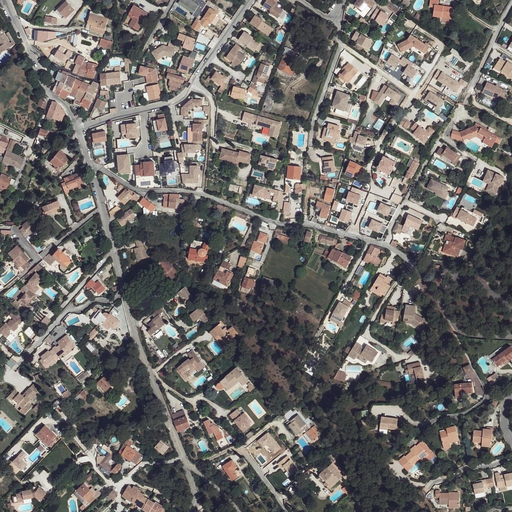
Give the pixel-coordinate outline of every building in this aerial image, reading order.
[(208,1),(206,0),(179,0),(179,1),(195,11),(192,15),(197,18),(208,1)] [(270,0),(267,0),(263,7),(271,11),(274,13),(273,15),(279,19),(284,11),(278,8),(278,7),(275,5),(276,4),(270,0)] [(362,12),(371,0),(370,0),(358,0),(354,5),(362,12)] [(433,16),(442,17),(442,15),(452,16),(453,7),(439,4),(439,0),(430,0),(430,6),(434,7),(433,12),(433,16)] [(66,1),(57,10),(60,14),(66,19),(75,11),(66,1)] [(387,1),(384,4),(398,15),(404,8),(401,6),(399,9),(391,2),(390,4),(387,1)] [(133,4),(128,12),(133,15),(128,23),(137,29),(147,13),(133,4)] [(195,20),(190,27),(197,31),(201,25),(205,27),(209,22),(211,23),(217,13),(210,8),(203,18),(202,18),(199,23),(195,20)] [(389,16),(377,8),(371,17),(383,25),(389,16)] [(128,12),(123,20),(128,23),(133,15),(128,12)] [(400,18),(394,13),(389,19),(396,23),(400,18)] [(90,16),(88,24),(92,25),(90,30),(104,34),(108,19),(105,18),(104,20),(90,16)] [(255,16),(250,24),(266,35),(271,27),(262,22),(263,20),(255,16)] [(11,46),(1,31),(0,31),(0,52),(0,53),(11,46)] [(56,32),(36,31),(35,38),(37,38),(37,41),(42,42),(55,38),(56,32)] [(244,31),(238,39),(247,46),(247,45),(255,50),(261,43),(244,31)] [(372,41),(356,31),(352,38),(367,48),(372,41)] [(407,39),(397,44),(401,51),(412,46),(424,53),(429,47),(410,34),(407,39)] [(195,41),(187,38),(184,43),(183,47),(192,51),(194,44),(193,44),(195,41)] [(113,42),(102,39),(100,46),(112,49),(113,47),(113,42)] [(171,58),(175,48),(160,44),(158,50),(153,48),(150,56),(161,60),(163,55),(171,58)] [(241,48),(235,44),(233,48),(226,58),(232,62),(233,61),(239,65),(241,63),(242,61),(245,57),(238,52),(241,48)] [(16,45),(10,52),(13,55),(18,49),(16,45)] [(450,48),(448,52),(469,66),(471,62),(450,48)] [(64,55),(57,50),(53,56),(60,61),(64,55)] [(296,58),(283,52),(276,67),(291,75),(293,70),(291,68),(296,58)] [(379,59),(372,54),(369,58),(377,64),(379,59)] [(195,60),(184,56),(178,71),(182,72),(187,74),(189,68),(190,67),(191,67),(192,67),(195,60)] [(72,60),(69,58),(64,67),(68,69),(72,60)] [(271,63),(263,60),(263,63),(261,63),(258,70),(257,75),(255,74),(252,82),(256,83),(257,81),(263,83),(271,63)] [(351,63),(349,60),(343,67),(344,68),(345,69),(351,63)] [(504,63),(497,60),(492,68),(500,72),(507,76),(506,77),(510,80),(511,76),(511,69),(511,66),(505,62),(504,63)] [(82,63),(77,61),(77,62),(73,71),(72,72),(78,74),(79,70),(82,63)] [(97,65),(89,62),(86,71),(87,72),(86,76),(94,78),(97,65)] [(359,70),(351,63),(345,69),(344,68),(338,74),(347,82),(350,80),(354,76),(359,70)] [(139,69),(141,76),(145,75),(147,83),(158,81),(155,65),(139,69)] [(170,68),(164,88),(176,91),(177,87),(180,88),(182,82),(184,82),(185,77),(176,75),(177,70),(170,68)] [(68,75),(58,71),(55,79),(57,80),(65,83),(68,75)] [(119,72),(100,74),(101,86),(121,83),(119,72)] [(216,72),(211,79),(221,86),(217,91),(222,94),(227,86),(223,83),(227,79),(216,72)] [(76,79),(68,75),(65,83),(73,86),(76,79)] [(83,82),(76,79),(73,86),(70,92),(69,95),(76,98),(80,88),(83,82)] [(65,83),(57,80),(55,85),(63,88),(70,92),(73,86),(65,83)] [(90,85),(83,82),(80,88),(87,91),(90,85)] [(98,84),(92,82),(90,85),(87,91),(84,99),(91,101),(94,92),(96,88),(98,84)] [(501,88),(486,82),(481,92),(497,98),(498,95),(501,88)] [(157,84),(146,87),(149,100),(160,98),(157,84)] [(395,106),(402,95),(384,84),(379,93),(375,90),(369,99),(380,106),(384,99),(395,106)] [(63,88),(55,85),(53,91),(55,93),(54,94),(59,96),(63,88)] [(246,90),(234,86),(232,92),(230,91),(229,95),(231,96),(244,99),(246,90)] [(253,96),(257,92),(250,87),(247,91),(253,96)] [(70,92),(63,88),(59,96),(66,99),(69,95),(70,92)] [(87,91),(80,88),(76,98),(74,103),(81,105),(84,99),(87,91)] [(352,94),(340,90),(333,105),(345,110),(348,103),(352,94)] [(275,95),(268,92),(264,104),(271,107),(275,95)] [(98,99),(97,98),(94,107),(100,110),(102,106),(104,107),(106,102),(98,99)] [(39,99),(36,104),(45,109),(46,105),(44,102),(41,100),(39,99)] [(91,101),(84,99),(81,105),(89,108),(92,101),(91,101)] [(191,101),(190,100),(181,108),(181,115),(187,116),(187,112),(195,105),(202,106),(202,100),(193,100),(191,101)] [(57,104),(52,102),(46,116),(61,121),(65,112),(63,110),(61,106),(57,104)] [(351,104),(348,103),(345,110),(333,105),(333,107),(348,113),(351,104)] [(281,123),(258,116),(245,112),(242,120),(249,122),(250,118),(252,119),(252,120),(256,121),(256,124),(264,127),(265,125),(273,127),(270,136),(277,138),(281,123)] [(158,115),(159,120),(153,122),(155,132),(160,131),(161,136),(168,135),(164,114),(158,115)] [(203,120),(194,120),(194,124),(193,124),(193,141),(202,141),(202,124),(203,124),(203,120)] [(408,120),(403,127),(407,129),(411,123),(408,120)] [(341,126),(330,122),(328,126),(327,129),(325,128),(324,133),(327,134),(325,140),(327,140),(327,139),(335,141),(336,138),(339,139),(341,132),(340,131),(341,126)] [(458,131),(451,130),(449,137),(458,140),(461,139),(463,142),(475,137),(482,141),(482,142),(491,146),(494,142),(498,144),(500,138),(497,136),(486,131),(487,129),(474,122),(473,125),(458,131)] [(121,124),(122,139),(138,138),(137,123),(121,124)] [(415,123),(411,128),(416,131),(419,126),(415,123)] [(273,127),(265,125),(264,127),(271,129),(268,135),(270,136),(273,127)] [(431,135),(434,129),(429,126),(426,130),(419,126),(416,131),(414,134),(424,141),(425,140),(426,142),(429,138),(427,137),(429,134),(431,135)] [(48,131),(43,129),(40,129),(38,133),(40,133),(38,138),(45,140),(47,135),(48,131)] [(355,130),(351,142),(364,148),(368,137),(360,134),(360,132),(355,130)] [(92,132),(93,142),(107,141),(106,131),(92,132)] [(202,145),(202,141),(193,141),(193,145),(184,145),(184,146),(181,147),(182,153),(177,154),(179,162),(184,162),(183,157),(186,157),(186,153),(196,153),(196,151),(200,151),(200,145),(202,145)] [(454,159),(456,155),(445,148),(443,151),(438,148),(434,155),(440,158),(441,156),(451,162),(450,164),(453,166),(456,161),(454,159)] [(239,153),(222,149),(221,155),(227,157),(227,160),(236,162),(237,161),(248,163),(250,154),(240,151),(239,153)] [(6,150),(2,160),(22,168),(24,161),(21,159),(21,157),(11,152),(7,151),(6,150)] [(59,151),(49,164),(58,171),(68,158),(59,151)] [(33,152),(29,160),(32,162),(35,164),(38,156),(33,152)] [(130,154),(117,154),(119,173),(131,172),(130,154)] [(281,161),(261,155),(259,164),(268,167),(270,169),(273,170),(275,168),(279,169),(281,161)] [(334,156),(324,157),(324,162),(326,162),(326,167),(325,167),(325,173),(336,172),(334,156)] [(396,162),(384,156),(378,168),(390,175),(396,162)] [(167,172),(175,172),(175,157),(165,157),(165,164),(160,164),(160,175),(167,175),(167,172)] [(415,158),(405,178),(409,180),(411,178),(412,179),(419,164),(418,163),(419,161),(415,158)] [(141,164),(135,165),(136,176),(155,175),(155,161),(141,161),(141,164)] [(364,167),(350,161),(345,173),(352,176),(354,172),(361,175),(364,167)] [(301,166),(289,165),(287,178),(300,179),(301,166)] [(198,166),(190,166),(190,175),(186,175),(186,183),(198,183),(198,166)] [(502,176),(487,169),(483,179),(491,182),(488,191),(495,194),(500,182),(502,176)] [(63,178),(59,179),(65,195),(69,193),(68,193),(84,187),(80,175),(79,172),(63,178)] [(0,173),(0,187),(6,190),(11,179),(2,174),(0,173)] [(491,182),(483,179),(482,181),(488,183),(485,190),(488,191),(491,182)] [(436,194),(445,197),(447,193),(449,187),(431,180),(427,190),(436,194)] [(268,198),(269,188),(256,185),(254,195),(268,198)] [(334,189),(327,187),(324,199),(331,201),(334,189)] [(280,192),(269,188),(268,198),(271,199),(277,200),(280,192)] [(351,193),(350,192),(347,200),(358,204),(361,195),(359,195),(360,191),(353,188),(351,193)] [(139,196),(136,193),(134,194),(129,190),(128,191),(125,190),(119,199),(126,205),(131,197),(136,200),(139,196)] [(177,196),(164,195),(164,207),(177,207),(177,204),(179,203),(179,200),(178,199),(177,196)] [(156,206),(144,198),(140,204),(151,211),(151,213),(152,213),(156,206)] [(57,201),(44,205),(46,210),(44,211),(45,216),(56,211),(55,208),(59,206),(57,201)] [(395,210),(380,203),(376,212),(388,217),(390,214),(393,215),(395,210)] [(322,207),(319,216),(327,218),(329,209),(325,207),(322,207)] [(131,208),(118,218),(123,225),(127,222),(133,218),(137,216),(131,208)] [(460,210),(456,208),(451,218),(456,220),(456,219),(473,226),(476,218),(469,215),(470,214),(460,210)] [(417,233),(422,224),(408,216),(406,220),(407,220),(403,228),(396,224),(393,229),(400,232),(405,235),(409,228),(417,233)] [(36,229),(28,220),(22,226),(24,227),(20,231),(26,237),(36,229)] [(387,227),(371,220),(367,228),(379,233),(380,232),(384,234),(387,227)] [(281,229),(277,227),(275,232),(279,234),(277,240),(287,243),(289,237),(280,234),(281,229)] [(298,231),(297,234),(301,235),(305,236),(304,240),(309,242),(312,233),(303,230),(302,232),(298,231)] [(255,243),(252,252),(256,252),(256,251),(260,251),(263,243),(266,244),(268,236),(261,234),(258,244),(255,243)] [(453,237),(444,234),(443,240),(447,242),(447,244),(444,243),(441,252),(456,257),(459,250),(461,251),(464,240),(454,237),(453,237)] [(337,240),(322,236),(320,241),(336,245),(337,240)] [(204,242),(191,240),(190,246),(208,250),(211,244),(204,242)] [(17,245),(8,253),(14,260),(16,258),(23,264),(21,266),(25,270),(30,265),(27,261),(29,259),(17,245)] [(380,249),(371,245),(365,258),(374,261),(377,256),(380,249)] [(134,248),(136,260),(145,258),(143,246),(137,247),(134,248)] [(208,250),(190,246),(188,258),(207,261),(207,255),(206,254),(208,250)] [(50,254),(44,260),(51,267),(57,260),(65,268),(72,261),(59,249),(53,257),(50,254)] [(343,264),(348,254),(339,250),(335,260),(343,264)] [(349,266),(354,257),(348,254),(343,264),(349,266)] [(374,261),(365,258),(364,261),(372,265),(374,264),(378,266),(381,259),(377,256),(374,261)] [(178,272),(167,259),(157,266),(164,276),(165,276),(170,281),(175,277),(174,276),(178,272)] [(228,270),(231,266),(223,261),(221,265),(228,270)] [(42,269),(37,265),(29,272),(31,274),(35,270),(38,273),(42,269)] [(220,265),(218,268),(214,277),(226,286),(234,273),(228,270),(221,265),(220,265)] [(249,267),(247,275),(254,276),(256,269),(249,267)] [(34,273),(24,285),(27,288),(34,294),(37,289),(34,286),(41,277),(34,273)] [(384,296),(390,286),(388,284),(391,278),(387,275),(386,277),(380,273),(370,290),(378,296),(379,293),(384,296)] [(267,286),(270,279),(264,276),(261,283),(267,286)] [(41,277),(34,286),(37,289),(39,287),(37,285),(43,278),(41,277)] [(97,283),(93,279),(89,283),(92,287),(94,285),(100,293),(106,288),(99,281),(97,283)] [(252,280),(245,279),(243,286),(250,289),(252,280)] [(36,295),(34,294),(27,288),(19,300),(21,302),(19,305),(27,311),(30,306),(28,305),(26,304),(30,299),(32,300),(36,295)] [(195,299),(186,289),(179,295),(183,300),(185,298),(186,300),(184,302),(187,307),(195,299)] [(340,302),(331,317),(340,322),(351,303),(344,300),(342,303),(340,302)] [(417,308),(408,306),(405,318),(409,319),(408,323),(413,324),(419,328),(420,327),(423,329),(428,321),(425,319),(424,320),(420,318),(415,317),(417,308)] [(398,325),(401,312),(389,308),(387,314),(383,313),(381,321),(385,322),(386,320),(393,322),(393,324),(398,325)] [(161,309),(153,314),(156,318),(149,324),(152,328),(149,331),(152,335),(166,323),(160,315),(163,312),(161,309)] [(200,309),(191,317),(197,324),(202,322),(205,325),(210,321),(200,309)] [(100,310),(92,320),(99,326),(101,323),(110,329),(112,329),(114,328),(120,321),(113,314),(112,316),(107,312),(105,314),(100,310)] [(23,318),(17,313),(12,318),(18,323),(23,318)] [(5,322),(0,327),(0,331),(7,338),(10,334),(8,331),(11,328),(14,331),(18,326),(11,320),(7,324),(5,322)] [(29,336),(34,332),(29,327),(24,331),(29,336)] [(217,327),(215,328),(227,344),(238,335),(231,327),(227,331),(229,334),(224,338),(221,334),(222,333),(221,332),(217,327)] [(227,344),(215,328),(209,333),(222,348),(227,344)] [(43,359),(40,362),(45,367),(54,360),(56,362),(63,355),(62,354),(69,348),(71,350),(76,347),(66,335),(58,343),(59,344),(53,349),(54,350),(51,353),(49,351),(42,358),(43,359)] [(356,342),(351,350),(357,354),(361,348),(362,346),(356,342)] [(348,354),(348,355),(354,359),(355,357),(365,363),(368,359),(372,362),(378,352),(366,345),(363,349),(361,348),(357,354),(351,350),(348,354)] [(511,347),(511,346),(492,359),(496,366),(502,363),(507,359),(509,362),(511,360),(511,347)] [(413,355),(417,349),(415,347),(408,354),(408,355),(410,357),(413,355)] [(69,348),(62,354),(63,355),(65,358),(73,352),(71,350),(69,348)] [(188,360),(177,370),(184,380),(194,373),(196,375),(204,368),(191,353),(188,356),(190,360),(189,361),(188,360)] [(54,360),(45,367),(47,370),(56,362),(54,360)] [(411,364),(405,365),(406,372),(412,372),(412,373),(413,379),(416,378),(417,383),(422,383),(419,367),(412,368),(411,364)] [(237,369),(221,383),(224,386),(227,391),(239,381),(243,385),(247,380),(237,369)] [(87,370),(77,378),(81,383),(91,375),(87,370)] [(486,378),(489,385),(504,379),(502,374),(497,376),(496,373),(486,378)] [(109,374),(98,384),(106,393),(115,385),(111,380),(114,378),(109,374)] [(472,384),(459,385),(459,389),(453,390),(453,398),(461,399),(460,395),(472,395),(472,384)] [(14,389),(7,397),(16,406),(17,404),(22,408),(20,409),(25,414),(32,406),(28,402),(36,393),(30,387),(22,396),(14,389)] [(85,392),(76,400),(79,403),(88,395),(85,392)] [(61,396),(66,401),(70,397),(66,393),(61,396)] [(291,408),(284,413),(287,418),(294,413),(291,408)] [(237,410),(230,415),(243,433),(251,427),(246,421),(249,418),(244,413),(241,415),(237,410)] [(175,421),(179,430),(189,426),(182,411),(173,415),(175,421)] [(298,413),(287,421),(296,434),(304,428),(306,430),(305,431),(312,439),(321,433),(312,422),(308,425),(298,413)] [(397,419),(382,415),(379,425),(387,427),(387,429),(395,431),(397,419)] [(45,427),(36,437),(45,445),(49,440),(52,443),(56,438),(45,427)] [(448,433),(441,435),(446,452),(453,450),(452,444),(461,441),(457,427),(448,430),(448,433)] [(488,432),(484,432),(484,434),(483,446),(483,449),(491,450),(492,443),(492,432),(488,432)] [(484,434),(475,433),(474,445),(483,446),(484,434)] [(162,440),(156,448),(164,454),(170,447),(162,440)] [(407,456),(400,463),(406,470),(412,465),(414,466),(420,461),(423,463),(428,459),(431,463),(437,458),(424,444),(412,453),(413,454),(408,457),(407,456)] [(128,447),(123,455),(137,463),(142,455),(128,447)] [(109,454),(100,465),(109,472),(111,471),(113,468),(108,463),(113,458),(109,454)] [(232,461),(223,467),(228,474),(233,471),(237,467),(232,461)] [(113,468),(111,471),(114,474),(115,475),(122,467),(117,464),(113,468)] [(414,466),(412,465),(406,470),(409,474),(415,468),(414,466)] [(146,466),(143,469),(156,480),(158,478),(146,466)] [(327,468),(319,476),(331,487),(339,479),(327,468)] [(91,472),(85,477),(89,480),(94,474),(91,472)] [(497,477),(494,478),(497,491),(511,487),(511,476),(502,479),(503,481),(499,483),(497,477)] [(484,495),(483,491),(493,489),(491,482),(486,483),(486,482),(476,484),(476,486),(473,487),(475,496),(484,495)] [(24,493),(18,495),(20,503),(26,501),(26,499),(35,497),(37,496),(43,500),(48,492),(40,487),(40,488),(38,487),(38,484),(36,484),(36,486),(32,487),(33,489),(24,491),(24,493)] [(84,484),(77,490),(90,503),(95,498),(91,495),(93,493),(84,484)] [(128,485),(127,487),(132,490),(134,491),(141,494),(143,496),(144,494),(140,492),(141,491),(134,486),(133,488),(128,485)] [(123,494),(124,498),(129,501),(134,491),(132,490),(127,487),(123,494)] [(113,491),(108,497),(111,500),(117,494),(113,491)] [(134,491),(129,501),(142,509),(148,498),(143,496),(141,494),(134,491)] [(460,496),(450,495),(449,497),(449,507),(449,510),(460,510),(460,496)] [(449,497),(440,496),(440,501),(440,507),(449,507),(449,497)] [(148,498),(142,509),(147,511),(154,511),(159,505),(148,498)] [(159,505),(154,511),(165,511),(168,508),(160,503),(159,505)]
